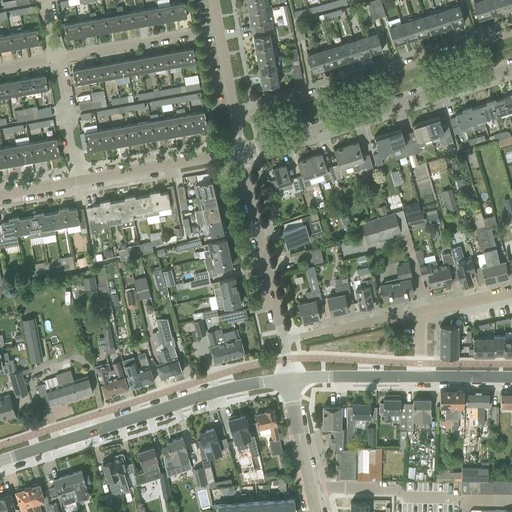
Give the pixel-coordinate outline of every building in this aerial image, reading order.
[(265,9),(263,0),(246,0),(249,12),(265,9)] [(380,0),(375,0),(373,1),(379,18),(385,16),(380,0)] [(491,16),(485,0),(482,0),(479,1),(478,0),(476,0),(473,1),(479,20),(491,16)] [(502,12),(498,0),(485,0),(491,16),(502,12)] [(511,9),(511,5),(510,0),(498,0),(502,12),(511,9)] [(335,7),(333,1),(326,3),(327,9),(335,7)] [(379,18),(373,1),(367,3),(373,20),(379,18)] [(187,17),(184,3),(171,5),(173,19),(187,17)] [(464,23),(461,13),(458,4),(452,6),(453,8),(447,10),(452,27),(464,23)] [(173,19),(171,5),(157,7),(160,22),(173,19)] [(133,26),(131,12),(124,14),(122,6),(116,7),(118,15),(120,29),(133,26)] [(318,12),(316,6),(307,8),(308,14),(318,12)] [(160,22),(157,7),(144,10),(147,24),(160,22)] [(267,21),(265,9),(249,12),(251,25),(255,24),(256,30),(273,27),(272,20),(267,21)] [(341,9),(332,12),(333,17),(343,14),(341,9)] [(147,24),(144,10),(131,12),(133,26),(147,24)] [(452,27),(447,10),(441,12),(440,10),(435,12),(441,30),(452,27)] [(441,30),(435,12),(430,13),(430,15),(424,17),(429,34),(441,30)] [(107,31),(104,17),(96,19),(95,13),(90,14),(91,19),(94,34),(107,31)] [(120,29),(118,15),(104,17),(107,31),(120,29)] [(429,34),(424,17),(418,19),(417,17),(412,19),(418,37),(429,34)] [(94,34),(91,19),(78,22),(80,36),(94,34)] [(418,37),(412,19),(407,20),(407,22),(401,24),(407,41),(418,37)] [(295,22),(299,40),(305,39),(302,21),(295,22)] [(80,36),(78,22),(64,24),(67,38),(80,36)] [(407,41),(401,24),(395,26),(395,24),(389,26),(395,45),(407,41)] [(272,47),(269,34),(274,33),(273,27),(256,30),(257,36),(253,37),(256,49),(272,47)] [(37,29),(23,32),(25,46),(39,43),(37,29)] [(25,46),(23,32),(9,34),(12,48),(25,46)] [(382,50),(379,41),(376,32),(370,34),(371,35),(365,37),(370,54),(382,50)] [(2,35),(0,35),(0,50),(12,48),(9,34),(2,35)] [(370,54),(365,37),(359,39),(358,37),(353,39),(359,58),(370,54)] [(359,58),(353,39),(347,41),(348,43),(342,45),(347,61),(359,58)] [(347,61),(342,45),(336,46),(335,45),(330,46),(336,65),(347,61)] [(336,65),(330,46),(325,48),(325,50),(319,52),(324,69),(336,65)] [(274,59),(272,47),(256,49),(258,62),(274,59)] [(192,48),(179,51),(181,65),(195,62),(192,48)] [(179,51),(165,53),(168,67),(181,65),(179,51)] [(324,69),(319,52),(313,54),(312,52),(307,54),(313,72),(324,69)] [(168,67),(165,53),(152,55),(155,70),(168,67)] [(155,70),(152,55),(139,58),(142,72),(155,70)] [(142,72),(139,58),(126,60),(128,74),(142,72)] [(276,72),(274,59),(258,62),(260,74),(276,72)] [(128,74),(126,60),(112,63),(115,77),(128,74)] [(115,77),(112,63),(99,65),(102,79),(115,77)] [(102,79),(99,65),(86,67),(88,82),(102,79)] [(300,77),(298,66),(292,67),(294,78),(300,77)] [(88,82),(86,67),(72,70),(75,84),(83,83),(84,89),(90,88),(88,82)] [(278,84),(277,75),(276,72),(260,74),(262,87),(278,84)] [(45,75),(31,77),(34,91),(47,89),(45,75)] [(34,91),(31,77),(18,80),(20,94),(34,91)] [(20,94),(18,80),(5,82),(7,96),(20,94)] [(507,113),(511,111),(511,93),(510,94),(510,96),(503,99),(507,113)] [(507,113),(503,99),(496,101),(495,99),(490,100),(495,117),(498,124),(503,122),(501,115),(507,113)] [(92,100),(78,102),(79,104),(80,111),(90,109),(94,108),(93,102),(92,100)] [(495,117),(490,100),(486,101),(486,104),(479,106),(484,121),(495,117)] [(485,127),(484,121),(479,106),(472,109),(471,106),(466,108),(472,124),(473,131),(485,127)] [(36,107),(23,109),(24,115),(25,121),(34,119),(38,118),(37,110),(36,107)] [(50,107),(37,110),(38,118),(52,116),(52,115),(50,107)] [(472,124),(466,108),(461,109),(462,112),(455,114),(456,117),(450,119),(454,134),(461,132),(460,128),(472,124)] [(193,132),(190,114),(185,115),(184,109),(176,110),(177,116),(180,134),(193,132)] [(207,129),(204,112),(190,114),(193,132),(207,129)] [(167,137),(164,119),(159,120),(158,115),(149,116),(151,121),(154,139),(167,137)] [(180,134),(177,116),(164,119),(167,137),(180,134)] [(438,117),(425,121),(430,137),(438,135),(439,141),(440,144),(443,145),(447,143),(453,142),(452,140),(449,131),(443,132),(440,120),(438,117)] [(151,121),(137,124),(140,141),(154,139),(151,121)] [(423,139),(430,137),(425,121),(412,125),(417,141),(411,143),(415,154),(421,152),(419,147),(424,146),(423,139)] [(140,141),(137,124),(124,126),(127,144),(140,141)] [(127,144),(124,126),(111,128),(114,146),(127,144)] [(114,146),(111,128),(97,131),(100,149),(114,146)] [(400,129),(387,133),(392,149),(395,157),(407,153),(408,156),(415,154),(411,143),(405,145),(400,129)] [(100,149),(97,131),(84,133),(87,151),(100,149)] [(384,152),(392,149),(387,133),(374,137),(379,153),(373,155),(376,166),(382,164),(381,159),(386,158),(384,152)] [(511,144),(511,135),(510,136),(502,138),(497,140),(499,148),(511,144)] [(59,156),(56,138),(42,141),(45,159),(59,156)] [(45,159),(42,141),(29,143),(32,161),(45,159)] [(358,142),(346,146),(354,171),(366,167),(367,170),(373,168),(369,155),(363,156),(358,142)] [(32,161),(29,143),(15,145),(19,163),(32,161)] [(19,163),(15,145),(2,148),(5,166),(19,163)] [(354,171),(346,146),(333,150),(338,164),(332,166),(336,179),(342,177),(342,175),(354,171)] [(322,154),(309,157),(315,176),(322,174),(324,181),(330,179),(330,181),(336,179),(332,166),(326,168),(322,154)] [(315,176),(309,157),(297,161),(302,176),(296,178),(300,191),(306,189),(305,187),(310,185),(308,178),(315,176)] [(280,192),(287,190),(288,192),(293,190),(294,193),(300,191),(296,178),(290,179),(285,165),(273,169),(276,179),(278,187),(280,192)] [(398,170),(390,173),(394,186),(402,184),(398,170)] [(276,179),(270,181),(273,189),(278,187),(276,179)] [(196,184),(198,194),(199,197),(216,193),(213,180),(196,184)] [(184,186),(177,188),(179,201),(185,200),(184,197),(185,197),(184,186)] [(441,190),(446,211),(457,208),(453,187),(441,190)] [(178,216),(175,199),(169,200),(168,192),(160,193),(159,191),(154,192),(158,214),(159,216),(172,214),(172,217),(178,216)] [(158,214),(154,192),(149,192),(150,195),(142,196),(146,216),(158,214)] [(219,206),(216,193),(199,197),(196,198),(199,211),(219,206)] [(146,216),(142,196),(135,198),(134,195),(129,196),(133,214),(133,219),(146,216)] [(133,214),(129,196),(124,197),(125,200),(117,201),(120,216),(121,221),(133,219),(133,214)] [(511,200),(511,198),(503,200),(507,213),(511,211),(511,200)] [(120,216),(117,201),(110,202),(109,200),(105,201),(108,218),(120,216)] [(108,218),(105,201),(100,201),(100,204),(92,205),(93,207),(87,208),(91,234),(101,232),(98,220),(108,218)] [(413,203),(403,206),(406,216),(421,212),(419,206),(414,207),(413,203)] [(219,206),(199,211),(195,212),(197,224),(205,223),(222,219),(219,206)] [(87,233),(85,219),(83,209),(77,210),(76,208),(69,210),(68,207),(63,208),(66,226),(79,223),(81,234),(87,233)] [(66,226),(63,208),(58,209),(59,211),(51,213),(54,228),(66,226)] [(403,210),(394,212),(400,231),(408,228),(403,210)] [(54,228),(51,213),(44,214),(43,212),(38,213),(43,236),(55,234),(54,228)] [(394,212),(360,223),(367,244),(393,236),(392,234),(401,232),(400,231),(394,212)] [(497,280),(489,250),(491,249),(486,228),(486,226),(484,219),(481,212),(477,213),(476,214),(475,216),(474,218),(475,221),(477,228),(482,252),(483,251),(487,266),(481,267),(483,273),(485,283),(497,280)] [(43,236),(38,213),(33,213),(34,216),(26,217),(29,232),(30,238),(43,236)] [(437,213),(427,215),(429,221),(439,218),(437,213)] [(312,222),(309,215),(283,224),(288,246),(310,239),(308,234),(321,230),(318,220),(312,222)] [(29,232),(26,217),(19,219),(18,216),(13,217),(17,235),(29,232)] [(17,235),(13,217),(8,218),(9,220),(1,222),(1,224),(0,224),(0,248),(6,247),(5,245),(18,243),(17,235)] [(346,217),(341,219),(344,227),(350,224),(346,217)] [(225,232),(222,219),(205,223),(208,236),(225,232)] [(499,262),(496,248),(491,227),(486,228),(491,249),(489,250),(497,280),(500,279),(502,281),(505,280),(506,278),(508,277),(506,268),(505,261),(499,262)] [(200,239),(186,243),(176,245),(178,251),(202,245),(200,239)] [(225,239),(215,242),(210,243),(203,245),(205,250),(203,251),(205,258),(228,253),(225,239)] [(152,246),(150,241),(142,243),(138,244),(140,254),(144,254),(153,251),(152,246)] [(140,254),(138,244),(133,246),(125,248),(127,253),(128,253),(129,257),(140,254)] [(460,247),(450,249),(452,255),(457,271),(460,281),(462,281),(462,283),(463,283),(465,285),(470,283),(471,281),(472,280),(470,275),(476,273),(471,256),(465,257),(463,258),(461,250),(460,250),(460,247)] [(320,248),(310,250),(313,264),(323,261),(320,248)] [(442,288),(437,266),(436,262),(425,265),(423,257),(421,249),(414,251),(419,268),(423,280),(428,278),(430,287),(433,287),(433,289),(433,290),(442,288)] [(164,250),(156,251),(158,258),(165,256),(164,250)] [(231,266),(228,253),(205,258),(206,265),(208,265),(209,270),(216,269),(231,266)] [(450,270),(455,269),(456,272),(457,271),(452,255),(450,256),(449,253),(442,255),(443,265),(437,266),(442,288),(451,285),(450,283),(453,282),(452,280),(450,270)] [(59,258),(61,266),(61,271),(70,269),(68,257),(59,258)] [(85,258),(77,260),(79,268),(87,266),(85,258)] [(413,293),(410,279),(410,278),(408,278),(408,276),(411,276),(408,263),(402,264),(402,266),(396,267),(399,278),(384,281),(385,283),(380,284),(380,285),(383,299),(383,300),(390,299),(390,300),(390,301),(391,301),(406,298),(407,298),(407,297),(407,295),(413,293)] [(62,275),(61,271),(61,266),(52,267),(53,272),(49,273),(49,278),(62,275)] [(314,266),(306,268),(307,275),(315,273),(314,266)] [(157,289),(166,287),(160,267),(152,270),(157,289)] [(49,278),(49,273),(44,274),(43,269),(35,270),(36,275),(37,275),(38,280),(49,278)] [(193,274),(195,280),(209,277),(208,271),(193,274)] [(96,287),(94,276),(82,278),(83,289),(96,287)] [(178,276),(164,279),(166,286),(179,283),(178,276)] [(134,280),(139,300),(150,297),(146,277),(134,280)] [(209,277),(195,280),(189,282),(190,288),(210,283),(209,277)] [(234,277),(224,280),(219,281),(212,283),(213,289),(215,296),(222,294),(237,291),(234,277)] [(351,297),(349,287),(348,283),(342,284),(341,278),(333,280),(337,295),(327,297),(331,314),(347,311),(345,298),(351,297)] [(376,295),(374,286),(372,278),(361,281),(363,287),(355,288),(360,308),(372,305),(370,297),(376,295)] [(299,304),(303,321),(319,317),(316,304),(322,303),(319,289),(306,292),(308,302),(299,304)] [(136,290),(124,292),(126,305),(138,303),(136,290)] [(240,304),(237,291),(222,294),(215,296),(217,303),(218,308),(225,307),(240,304)] [(216,309),(202,312),(196,313),(197,319),(217,315),(216,309)] [(240,320),(238,310),(226,313),(228,323),(240,320)] [(35,318),(22,320),(23,327),(26,342),(30,363),(42,360),(35,318)] [(167,318),(155,318),(158,330),(165,357),(171,376),(176,374),(177,375),(180,374),(180,373),(182,372),(174,346),(168,347),(166,339),(172,337),(167,318)] [(205,334),(201,319),(194,321),(198,336),(205,334)] [(114,347),(110,326),(103,328),(106,348),(114,347)] [(458,336),(458,326),(440,326),(440,336),(458,336)] [(116,328),(117,343),(127,342),(126,328),(116,328)] [(221,329),(207,333),(211,347),(215,362),(229,358),(225,343),(222,333),(221,329)] [(231,331),(222,333),(225,343),(229,358),(244,354),(236,329),(231,331)] [(158,330),(152,332),(157,351),(159,357),(157,357),(159,363),(156,365),(157,370),(161,379),(162,378),(163,379),(166,378),(167,377),(171,376),(165,357),(158,330)] [(458,346),(458,336),(440,336),(440,346),(458,346)] [(504,354),(504,338),(505,338),(505,336),(493,336),(493,338),(494,338),(494,354),(504,354)] [(484,356),(484,338),(473,338),(473,349),(473,355),(473,356),(484,356)] [(494,354),(494,338),(493,338),(484,338),(484,356),(494,356),(494,354)] [(458,357),(458,346),(440,346),(440,357),(458,357)] [(142,368),(138,370),(143,385),(145,384),(146,385),(148,384),(148,383),(154,381),(151,372),(145,353),(138,355),(142,368)] [(133,356),(122,360),(131,388),(137,387),(138,387),(140,387),(141,385),(143,385),(138,370),(133,356)] [(1,362),(0,357),(0,374),(14,371),(12,360),(7,361),(4,361),(4,362),(1,362)] [(114,369),(110,371),(111,374),(117,393),(119,392),(120,393),(122,392),(123,391),(128,389),(125,380),(119,361),(112,364),(114,369)] [(117,393),(110,371),(108,363),(97,366),(100,382),(106,397),(112,395),(113,395),(115,395),(115,394),(117,393)] [(28,394),(22,375),(21,371),(9,374),(16,397),(28,394)] [(93,392),(90,383),(88,376),(73,381),(70,371),(55,376),(58,385),(47,389),(45,384),(36,387),(43,408),(93,392)] [(451,420),(452,391),(440,390),(440,407),(445,408),(445,420),(451,420)] [(464,408),(464,401),(464,391),(452,391),(451,420),(458,420),(458,408),(464,408)] [(477,430),(477,425),(478,391),(467,391),(466,418),(471,418),(471,430),(477,430)] [(489,407),(489,391),(478,391),(477,425),(483,425),(483,411),(484,410),(484,409),(483,408),(483,407),(489,407)] [(511,391),(501,391),(501,401),(500,408),(511,407),(511,391)] [(16,416),(13,407),(9,395),(0,397),(0,418),(7,417),(8,419),(16,416)] [(379,403),(379,413),(383,413),(384,413),(384,422),(388,422),(391,422),(391,413),(400,413),(400,399),(383,399),(383,403),(379,403)] [(406,418),(406,442),(412,442),(412,429),(412,421),(424,421),(430,421),(430,409),(430,399),(413,399),(413,418),(406,418)] [(370,418),(370,407),(370,404),(352,403),(352,407),(347,407),(347,427),(346,448),(350,448),(357,418),(370,418)] [(346,448),(347,427),(340,427),(341,406),(323,406),(323,428),(331,428),(330,448),(336,448),(335,469),(336,469),(335,480),(371,480),(381,480),(381,449),(350,448),(346,448)] [(282,452),(279,439),(276,425),(277,425),(273,408),(265,410),(265,412),(256,414),(259,429),(269,426),(272,439),(269,440),(272,455),(282,452)] [(230,419),(228,419),(235,442),(246,439),(248,447),(251,457),(259,455),(255,441),(253,431),(249,432),(244,415),(238,417),(238,416),(236,417),(235,416),(230,417),(230,419)] [(201,440),(197,441),(200,451),(201,453),(203,458),(207,457),(208,458),(208,457),(221,453),(220,449),(217,441),(218,441),(217,438),(214,428),(199,433),(201,440)] [(168,446),(162,448),(163,456),(164,458),(172,456),(177,472),(191,468),(186,451),(185,447),(182,438),(166,443),(168,446)] [(158,460),(156,456),(153,447),(138,452),(144,473),(159,468),(156,461),(158,460)] [(124,459),(123,455),(121,454),(114,456),(113,459),(114,460),(119,477),(123,491),(130,489),(126,475),(128,474),(125,466),(127,465),(124,459)] [(123,491),(119,477),(114,460),(108,462),(108,460),(102,462),(112,495),(124,492),(123,491)] [(210,466),(203,468),(207,483),(208,483),(213,482),(214,482),(210,466)] [(461,476),(461,481),(462,481),(468,481),(474,481),(476,481),(476,467),(462,467),(461,473),(461,476)] [(476,467),(476,481),(480,481),(486,481),(488,481),(488,470),(480,470),(480,467),(476,467)] [(193,470),(197,486),(206,484),(202,468),(193,470)] [(55,487),(49,489),(52,497),(60,494),(63,504),(63,505),(77,501),(76,498),(77,497),(78,499),(79,498),(80,502),(89,499),(88,495),(84,484),(90,482),(88,475),(83,477),(81,470),(53,480),(55,487)] [(165,471),(158,472),(159,477),(159,478),(162,498),(170,497),(165,471)] [(458,480),(458,472),(436,471),(435,479),(458,480)] [(32,487),(27,488),(34,511),(41,511),(38,502),(44,500),(42,494),(39,484),(37,485),(35,484),(33,485),(32,487)] [(18,491),(16,492),(19,501),(21,508),(21,507),(22,507),(24,511),(34,511),(27,488),(23,490),(21,488),(19,489),(18,491)] [(202,508),(211,507),(208,491),(199,493),(202,508)] [(0,500),(3,511),(10,511),(15,509),(13,503),(9,494),(7,493),(4,494),(3,496),(0,497),(0,500)] [(283,511),(282,496),(280,497),(276,497),(270,497),(270,511),(283,511)] [(294,506),(293,496),(287,496),(282,496),(283,511),(295,511),(296,506),(294,506)] [(270,511),(270,497),(266,498),(266,500),(262,500),(257,501),(256,501),(256,510),(258,510),(257,511),(270,511)] [(256,510),(256,501),(255,501),(249,501),(245,502),(245,499),(241,500),(242,511),(255,511),(255,510),(256,510)] [(229,511),(229,500),(226,501),(226,503),(220,503),(212,504),(213,511),(229,511)] [(242,511),(241,500),(237,500),(229,500),(229,511),(242,511)] [(350,502),(350,511),(368,511),(368,503),(350,502)]
